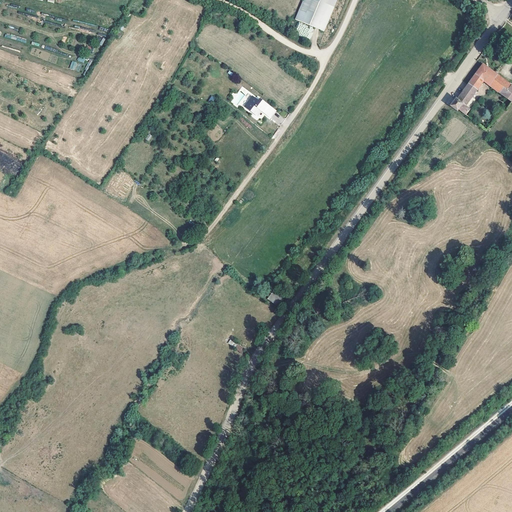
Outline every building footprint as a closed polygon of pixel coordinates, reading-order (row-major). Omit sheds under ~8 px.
[(323,31),(336,0),(301,0),(294,19),(323,31)] [(4,37),(26,43),(27,39),(5,33),(4,37)] [(485,81),(511,102),(511,86),(483,65),(476,75),(485,81)] [(466,106),(485,81),(476,75),(458,100),(456,98),(451,106),(457,111),(459,109),(465,115),(470,109),(466,106)] [(256,103),(257,101),(252,98),(249,102),(250,103),(249,105),(248,104),(245,108),(258,117),(262,110),(265,114),(271,118),(276,111),(260,100),(257,104),(256,103)] [(283,302),(273,295),(269,300),(279,308),(283,302)]
